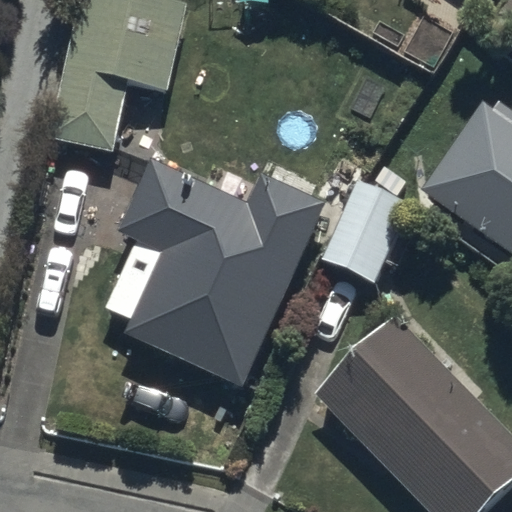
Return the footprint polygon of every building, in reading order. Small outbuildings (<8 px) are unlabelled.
[(188,18),(103,0),(86,0),(53,153),(67,156),(62,177),(84,182),(88,163),(115,169),(130,100),(168,108),(188,18)] [(511,13),(500,29),(511,38),(511,13)] [(511,119),(485,101),(425,187),(511,247),(511,119)] [(129,350),(243,402),(326,221),(261,191),(247,221),(152,178),(120,250),(138,258),(108,323),(135,335),(129,350)] [(362,198),(325,272),(375,298),(413,224),(362,198)] [(511,451),(401,334),(319,411),(413,511),(504,511),(511,505),(511,451)]
